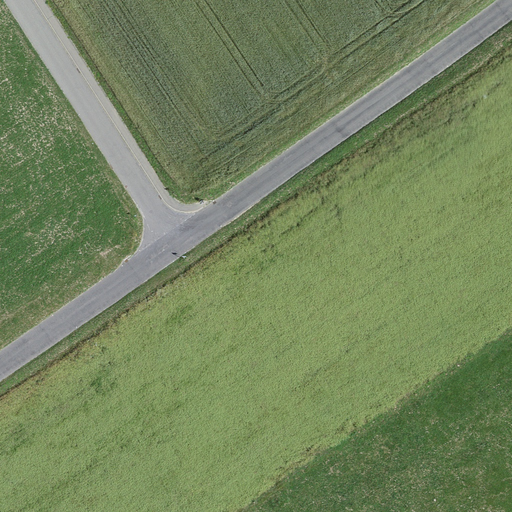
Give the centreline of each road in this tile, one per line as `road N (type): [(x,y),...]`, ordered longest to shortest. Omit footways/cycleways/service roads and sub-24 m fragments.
road 1 (unclassified): [(178,248),(511,6)]
road 2 (residential): [(18,0),(178,248)]
road 3 (unclassified): [(0,370),(178,248)]
